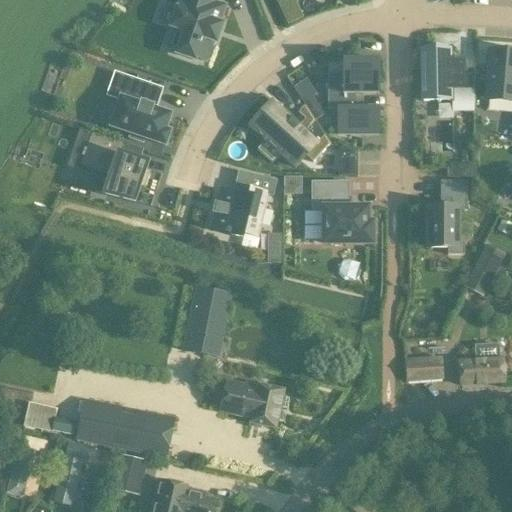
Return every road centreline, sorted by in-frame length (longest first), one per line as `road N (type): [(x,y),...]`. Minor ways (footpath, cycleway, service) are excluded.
road 1 (residential): [(186,179),(213,118),(266,66),(321,37),(397,20)]
road 2 (unclassified): [(299,511),(389,415),(511,402)]
road 3 (residential): [(395,210),(397,20)]
road 4 (track): [(63,204),(0,314)]
